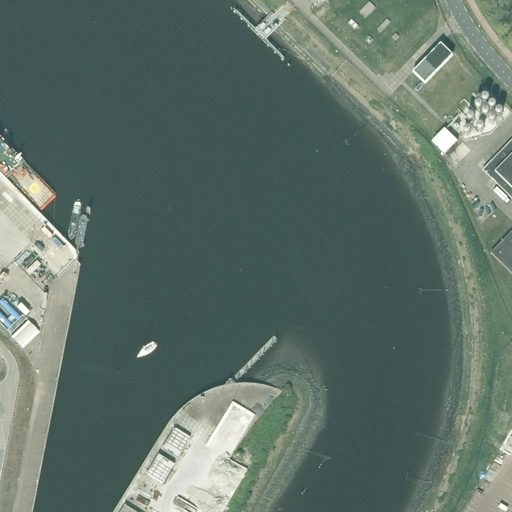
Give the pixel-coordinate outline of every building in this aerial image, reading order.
[(347,0),(341,6),(340,15),(380,54),(381,55),(426,9),(426,7),(418,0),(347,0)] [(440,44),(413,73),(425,84),(453,56),(440,44)] [(445,130),(432,142),(445,155),(457,142),(445,130)] [(511,140),(483,171),(511,199),(511,140)] [(511,231),(491,253),(511,274),(511,231)] [(49,285),(60,277),(57,272),(46,280),(49,285)] [(22,350),(39,334),(28,322),(11,338),(22,350)] [(187,457),(199,436),(184,427),(172,448),(187,457)] [(168,454),(153,479),(169,488),(184,463),(168,454)]
